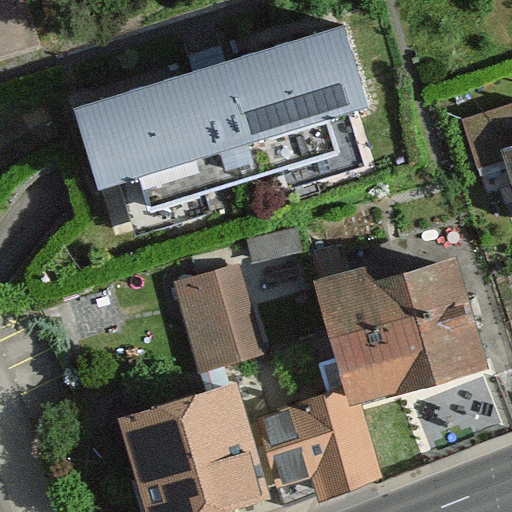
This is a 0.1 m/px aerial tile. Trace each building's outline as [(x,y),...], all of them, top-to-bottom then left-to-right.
[(347,0),(330,0),(52,88),(82,184),(107,176),(127,240),(370,162),(353,109),(379,100),(347,0)] [(310,271),(347,396),(481,356),(450,252),(367,277),(361,256),(310,271)] [(199,365),(257,349),(234,266),(176,282),(199,365)] [(151,511),(159,511),(250,489),(222,380),(124,405),(151,511)] [(316,494),(369,475),(337,386),(249,417),(271,481),(307,468),(316,494)]
